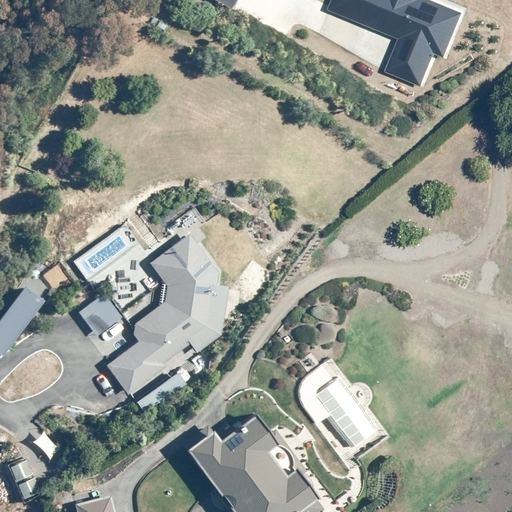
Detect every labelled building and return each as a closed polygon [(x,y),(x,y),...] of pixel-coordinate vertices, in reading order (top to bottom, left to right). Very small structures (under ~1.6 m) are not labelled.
[(329,0),(327,7),(384,28),(380,41),(397,47),(387,73),(427,88),(439,56),(444,57),(461,12),(428,0),(329,0)] [(131,333),(136,339),(104,365),(127,392),(187,342),(196,354),(219,335),(224,298),(217,292),(216,266),(188,229),(147,260),(165,283),(163,300),(132,323),(131,333)] [(38,297),(25,288),(0,324),(0,330),(10,337),(38,297)] [(339,375),(314,392),(349,443),(374,426),(339,375)] [(206,421),(180,443),(231,511),(322,511),(244,408),(226,422),(232,431),(220,440),(206,421)] [(27,458),(7,462),(13,493),(34,489),(27,458)] [(113,511),(109,491),(73,499),(76,511),(113,511)]
